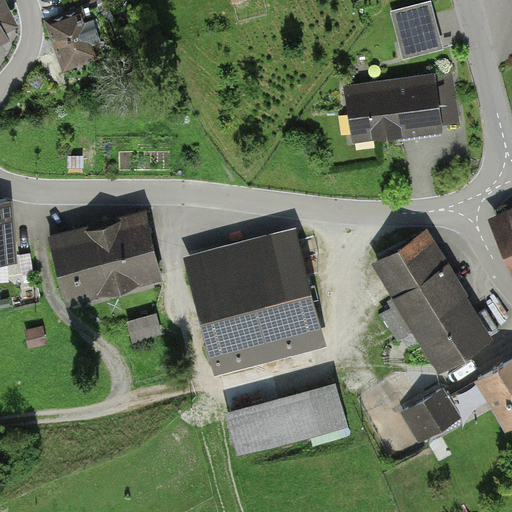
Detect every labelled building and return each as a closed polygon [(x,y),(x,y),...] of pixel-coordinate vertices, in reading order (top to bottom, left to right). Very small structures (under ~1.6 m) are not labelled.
[(13,13),(6,0),(0,0),(0,40),(9,35),(1,20),(13,13)] [(433,5),(394,14),(405,61),(444,52),(433,5)] [(84,18),(53,26),(63,69),(95,62),(91,46),(103,43),(98,23),(86,26),(84,18)] [(443,129),(436,78),(349,89),(356,140),(443,129)] [(12,201),(0,202),(0,260),(17,260),(12,201)] [(511,209),(492,218),(511,266),(511,209)] [(145,212),(52,237),(70,302),(163,277),(145,212)] [(430,229),(375,262),(440,367),(494,334),(430,229)] [(273,234),(189,256),(220,371),(304,349),(273,234)] [(161,335),(154,312),(131,318),(138,342),(161,335)] [(511,426),(511,360),(479,381),(509,428),(511,426)] [(337,381),(228,410),(240,455),(349,426),(337,381)] [(460,415),(446,390),(408,412),(422,436),(460,415)]
